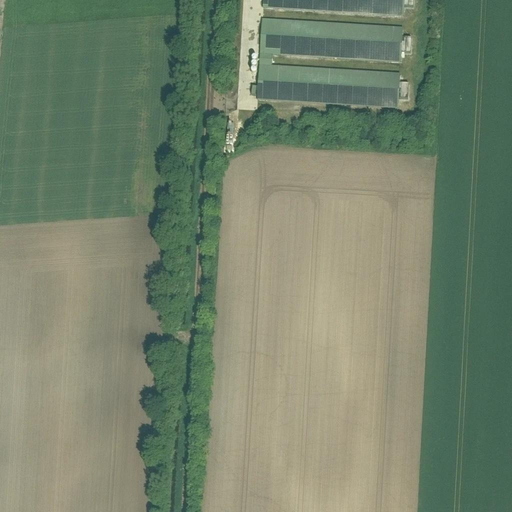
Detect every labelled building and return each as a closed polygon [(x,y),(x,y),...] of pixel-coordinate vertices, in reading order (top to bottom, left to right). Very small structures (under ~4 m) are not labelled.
[(261,0),(261,1),(265,1),(265,10),(310,12),(310,0),(261,0)] [(366,0),(365,16),(403,18),(404,8),(414,9),(415,0),(366,0)] [(259,21),(255,102),(292,103),(293,97),(296,97),(297,91),(299,91),(300,69),(270,68),(270,57),(307,58),(308,42),(316,42),(317,31),(319,31),(319,24),(259,21)] [(412,55),(412,40),(403,40),(403,55),(412,55)] [(398,85),(398,75),(358,73),(355,107),(398,110),(399,100),(409,101),(410,86),(398,85)]
